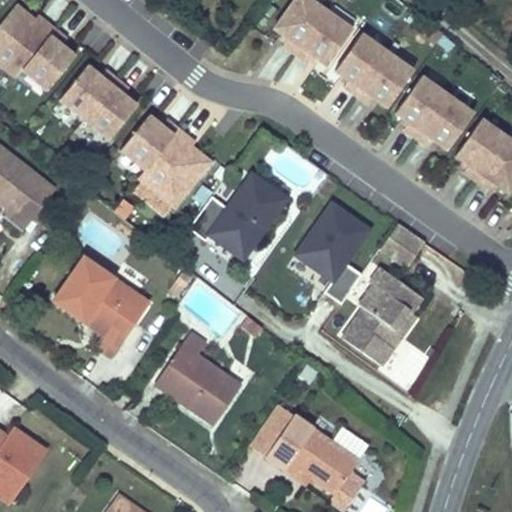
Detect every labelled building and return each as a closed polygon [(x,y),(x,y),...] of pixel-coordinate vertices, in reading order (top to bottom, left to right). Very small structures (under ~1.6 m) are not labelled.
[(294,55),(324,12),(307,0),(293,0),(273,29),(286,39),(281,46),(294,55)] [(14,7),(0,25),(0,67),(14,79),(20,71),(52,31),(42,23),(38,27),(14,7)] [(350,30),(324,12),(294,55),(306,63),(311,57),(325,66),(350,30)] [(441,34),(429,25),(422,35),(434,44),(441,34)] [(46,92),(73,59),(60,48),(65,42),(52,31),(20,71),(46,92)] [(355,96),(385,53),(359,35),(334,71),(347,80),(343,87),(355,96)] [(386,108),(411,71),(385,53),(355,96),(367,105),(372,98),(386,108)] [(82,121),(115,81),(103,71),(98,78),(85,67),(57,101),(82,121)] [(415,138),(445,95),(419,77),(394,113),(407,123),(403,129),(415,138)] [(0,107),(0,108),(27,121),(40,93),(13,80),(0,107)] [(107,141),(134,107),(121,97),(127,90),(115,81),(82,121),(107,141)] [(446,150),(471,114),(445,95),(415,138),(428,147),(432,140),(446,150)] [(144,171),(177,131),(165,121),(160,127),(147,117),(119,151),(144,171)] [(475,180),(505,138),(479,119),(454,155),(468,165),(463,172),(475,180)] [(173,208),(209,163),(185,144),(188,140),(177,131),(144,171),(138,179),(173,208)] [(506,192),(511,183),(511,142),(505,138),(475,180),(488,189),(492,182),(506,192)] [(0,147),(0,157),(6,162),(11,156),(0,147)] [(0,157),(0,204),(3,206),(0,209),(0,213),(21,230),(53,190),(11,156),(6,162),(0,157)] [(251,247),(285,200),(251,175),(227,209),(211,197),(188,228),(205,241),(209,234),(235,253),(248,251),(251,247)] [(131,207),(121,200),(114,210),(124,217),(131,207)] [(156,213),(144,203),(135,213),(147,223),(156,213)] [(323,293),(341,305),(361,275),(344,264),(368,230),(331,204),(295,255),(331,281),(323,293)] [(424,243),(397,224),(379,250),(406,269),(424,243)] [(53,300),(81,321),(86,314),(107,329),(103,335),(95,347),(110,357),(148,302),(82,258),(53,300)] [(380,366),(391,349),(384,343),(407,311),(410,313),(420,298),(379,269),(368,283),(373,287),(358,307),(362,310),(341,338),(380,366)] [(384,343),(391,349),(415,317),(410,313),(407,311),(384,343)] [(86,314),(81,321),(103,335),(107,329),(86,314)] [(250,317),(248,315),(240,324),(254,335),(262,326),(250,317)] [(188,331),(153,382),(214,423),(239,384),(196,354),(204,342),(188,331)] [(263,456),(292,415),(275,403),(246,445),(263,456)] [(284,467),(288,462),(309,477),(331,493),(327,500),(342,510),(359,485),(345,475),(356,459),(329,440),(292,415),(263,456),(283,469),(284,467)] [(0,473),(20,488),(44,451),(11,429),(6,436),(0,432),(0,473)] [(329,440),(356,459),(362,451),(335,432),(329,440)] [(288,462),(284,467),(305,482),(309,477),(288,462)] [(0,473),(0,497),(9,504),(20,488),(0,473)] [(139,511),(117,496),(106,511),(139,511)]
